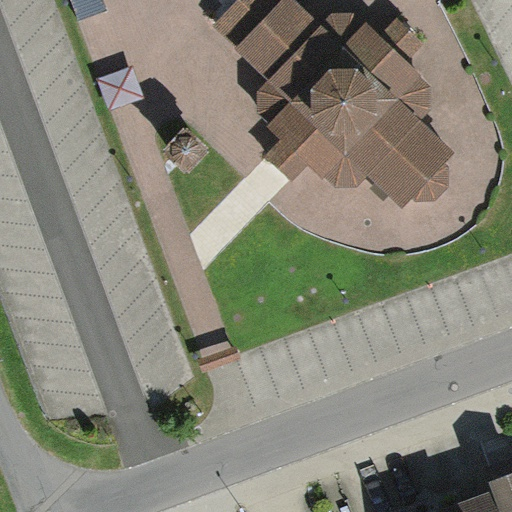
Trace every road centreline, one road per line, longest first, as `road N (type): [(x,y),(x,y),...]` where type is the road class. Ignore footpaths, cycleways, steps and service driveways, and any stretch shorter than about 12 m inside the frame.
road 1 (residential): [(511,366),(132,511)]
road 2 (residential): [(44,511),(0,396)]
